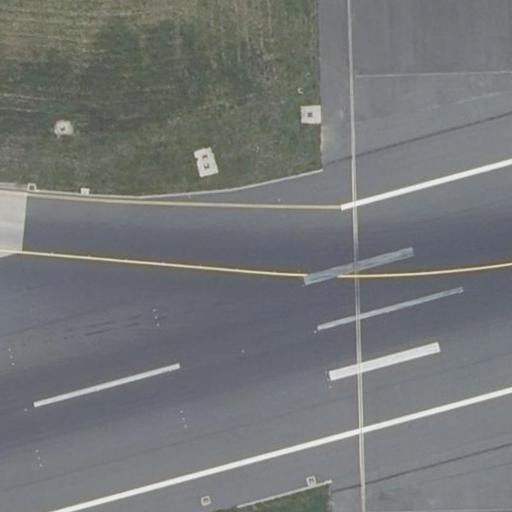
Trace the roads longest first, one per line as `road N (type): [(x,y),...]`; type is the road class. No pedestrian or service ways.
road 1 (trunk): [(392,0),(409,511)]
road 2 (trunk): [(453,511),(437,0)]
